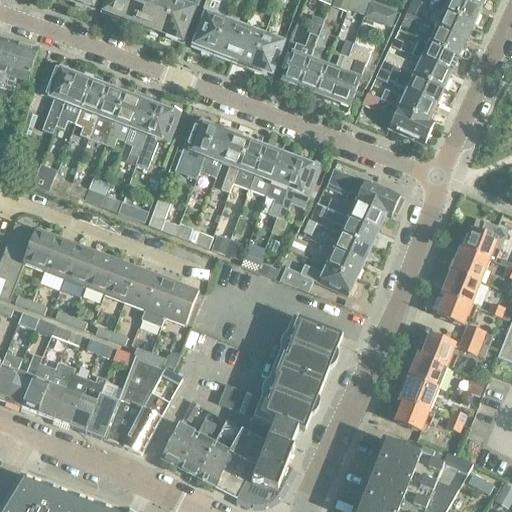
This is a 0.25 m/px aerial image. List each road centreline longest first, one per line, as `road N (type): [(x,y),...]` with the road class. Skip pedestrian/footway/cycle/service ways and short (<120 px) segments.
road 1 (residential): [(439,185),(0,14)]
road 2 (residential): [(308,511),(439,185)]
road 3 (residential): [(197,278),(0,206)]
road 4 (residential): [(30,434),(202,511)]
road 5 (residential): [(439,185),(511,27)]
